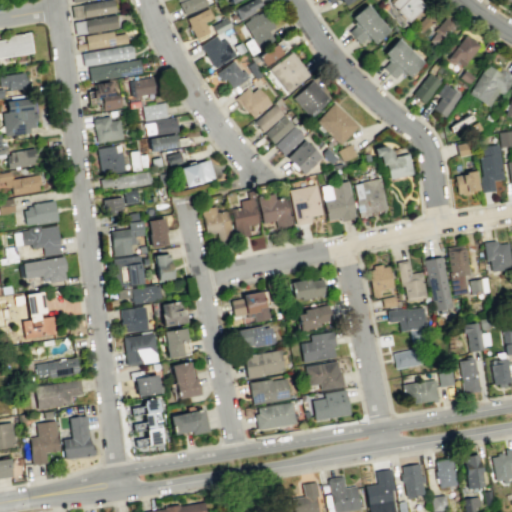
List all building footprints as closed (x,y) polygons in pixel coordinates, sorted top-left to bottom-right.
[(103,0),(79,3),(81,17),(113,11),(111,0),(103,0)] [(181,0),(177,2),(182,14),(206,4),(204,0),(181,0)] [(247,0),(232,9),(236,19),(253,9),(252,7),(258,3),(256,0),(247,0)] [(389,2),(391,0),(416,0),(423,6),(406,22),(395,10),(396,9),(389,2)] [(71,5),(73,18),(81,18),(79,4),(71,5)] [(347,31),(357,43),(364,37),(367,41),(369,40),(372,43),(387,30),(364,4),(349,17),(353,21),(351,22),(353,25),(347,31)] [(184,17),(194,38),(206,32),(202,21),(210,17),(206,8),(184,17)] [(241,22),(263,10),(273,27),(267,30),(272,39),(256,48),(241,22)] [(82,20),(85,32),(116,27),(113,15),(82,20)] [(423,16),(429,23),(421,32),(413,26),(423,16)] [(210,25),(214,34),(229,26),(224,17),(210,25)] [(443,17),(453,26),(445,36),(444,35),(435,45),(426,40),(433,32),(431,31),(443,17)] [(74,44),(84,42),(82,35),(111,30),(112,35),(124,33),(126,42),(85,49),(85,48),(75,50),(74,44)] [(0,39),(6,38),(6,35),(27,32),(31,52),(0,56),(0,39)] [(464,34),(471,40),(472,39),(474,40),(473,41),(478,44),(461,66),(454,60),(452,63),(445,58),(464,34)] [(198,45),(213,67),(233,54),(223,39),(218,41),(214,35),(198,45)] [(241,42),(248,38),(254,47),(246,51),(241,42)] [(381,67),(387,60),(385,58),(386,57),(381,53),(395,38),(421,62),(407,76),(403,72),(401,74),(399,71),(392,78),(381,67)] [(255,56),(262,65),(285,49),(280,39),(255,56)] [(232,46),(239,42),(243,50),(237,54),(232,46)] [(80,52),(82,65),(131,57),(129,44),(80,52)] [(289,51),(307,75),(285,92),(266,68),(289,51)] [(86,67),(88,81),(140,72),(137,58),(86,67)] [(214,72),(220,80),(223,78),(231,88),(247,76),(242,70),(240,71),(231,60),(214,72)] [(245,65),(254,78),(260,74),(251,61),(245,65)] [(485,63),(496,71),(498,68),(511,77),(500,94),(496,91),(487,106),(466,93),(485,63)] [(462,69),(457,77),(466,83),(472,76),(462,69)] [(0,75),(0,85),(4,85),(4,87),(6,87),(7,90),(25,87),(21,72),(0,75)] [(427,72),(432,76),(434,74),(439,77),(436,80),(438,81),(422,103),(410,93),(427,72)] [(128,81),(132,98),(155,93),(151,77),(128,81)] [(310,79),(327,99),(308,117),(290,97),(310,79)] [(100,109),(118,106),(116,93),(111,94),(109,81),(93,83),(94,89),(85,91),(87,105),(99,103),(100,109)] [(442,83),(458,94),(442,117),(430,108),(438,97),(434,94),(442,83)] [(511,86),(502,114),(509,117),(511,114),(511,86)] [(232,98),(244,112),(246,111),(251,117),(268,103),(256,87),(249,93),(245,87),(232,98)] [(0,119),(0,111),(4,111),(3,100),(29,97),(31,113),(33,112),(35,120),(31,121),(32,126),(22,127),(23,133),(2,135),(0,119)] [(314,121),(338,143),(356,125),(331,102),(314,121)] [(177,131),(175,117),(165,118),(164,103),(142,106),(145,135),(177,131)] [(252,121),(261,132),(281,114),(272,104),(252,121)] [(90,118),(95,142),(120,138),(117,119),(108,121),(107,115),(90,118)] [(262,133),(271,143),(291,124),(281,115),(262,133)] [(272,144),(292,126),(301,136),(281,154),(272,144)] [(496,132),(498,147),(511,145),(510,139),(511,138),(511,130),(509,131),(509,130),(496,132)] [(150,151),(187,145),(186,137),(176,139),(175,134),(147,139),(150,151)] [(283,157),(301,139),(318,157),(301,174),(283,157)] [(453,144),(456,156),(471,153),(468,141),(453,144)] [(335,150),(340,161),(354,155),(348,143),(335,150)] [(94,148),(118,144),(122,170),(98,174),(94,148)] [(477,156),(480,155),(479,146),(496,144),(501,178),(491,180),(493,190),(479,192),(477,177),(479,175),(477,156)] [(381,145),(389,150),(391,156),(392,155),(392,156),(406,153),(411,173),(387,178),(384,164),(379,165),(377,155),(373,156),(371,147),(381,145)] [(320,152),(320,155),(329,164),(334,158),(324,147),(320,152)] [(4,155),(8,154),(8,152),(30,148),(33,164),(5,168),(4,158),(4,155)] [(127,151),(129,171),(138,169),(135,150),(127,151)] [(361,154),(367,153),(369,160),(363,161),(361,154)] [(149,158),(151,166),(160,165),(158,156),(149,158)] [(177,167),(206,159),(212,177),(207,179),(200,181),(201,182),(197,183),(196,182),(183,186),(177,167)] [(452,175),(463,173),(463,171),(473,169),(476,189),(470,190),(470,193),(460,195),(459,192),(455,193),(452,175)] [(0,172),(0,180),(2,180),(3,185),(9,188),(10,194),(37,189),(35,184),(38,184),(36,174),(9,179),(7,171),(0,172)] [(98,179),(112,177),(146,171),(148,183),(113,188),(112,185),(99,187),(98,179)] [(351,184),(359,182),(358,181),(377,177),(384,208),(368,211),(368,214),(357,216),(354,199),(355,199),(351,184)] [(318,186),(325,220),(338,217),(339,220),(354,217),(346,180),(318,186)] [(286,189),(294,224),(308,221),(308,216),(320,214),(313,184),(286,189)] [(124,203),(136,201),(134,189),(122,190),(124,203)] [(254,196),(260,222),(273,219),(275,230),(290,228),(284,197),(273,199),(272,193),(254,196)] [(100,199),(101,205),(99,205),(100,211),(101,210),(102,213),(119,210),(119,207),(122,206),(120,196),(100,199)] [(0,198),(10,197),(12,211),(0,213),(0,198)] [(237,200),(239,206),(228,208),(234,237),(248,234),(246,224),(256,222),(251,197),(237,200)] [(21,209),(25,209),(25,206),(30,205),(29,203),(51,200),(55,220),(33,224),(33,223),(23,224),(21,209)] [(213,206),(214,212),(224,210),(230,238),(216,241),(215,231),(204,233),(199,209),(213,206)] [(126,213),(128,220),(137,219),(135,212),(126,213)] [(145,220),(148,233),(146,233),(149,247),(166,244),(163,231),(165,231),(162,217),(145,220)] [(126,228),(126,222),(140,220),(142,234),(133,236),(134,243),(128,244),(129,253),(110,256),(108,230),(126,228)] [(18,231),(20,245),(28,243),(29,248),(39,246),(39,247),(40,247),(42,256),(58,253),(54,224),(38,227),(38,225),(26,227),(26,229),(18,231)] [(493,240),(494,244),(506,242),(509,268),(489,271),(487,259),(483,260),(480,242),(493,240)] [(444,247),(445,251),(444,251),(447,271),(445,272),(450,295),(464,292),(461,274),(466,273),(462,247),(461,248),(461,244),(444,247)] [(2,247),(13,245),(17,261),(0,263),(0,257),(4,257),(2,247)] [(152,255),(156,280),(170,278),(167,253),(152,255)] [(20,262),(23,277),(39,275),(39,277),(46,276),(47,281),(63,278),(62,270),(64,269),(61,255),(20,262)] [(110,258),(113,286),(140,283),(137,255),(110,258)] [(421,259),(438,256),(449,307),(432,310),(421,259)] [(394,262),(406,259),(409,273),(419,271),(424,297),(404,300),(401,285),(398,286),(394,262)] [(365,270),(371,268),(370,265),(380,263),(380,266),(387,265),(391,287),(377,290),(378,295),(371,296),(365,270)] [(287,282),(291,297),(298,296),(299,299),(324,293),(320,278),(308,281),(307,278),(287,282)] [(466,280),(478,278),(480,292),(468,294),(466,280)] [(115,289),(116,298),(129,297),(131,304),(159,301),(157,285),(153,285),(153,284),(115,289)] [(228,300),(240,297),(240,294),(259,290),(262,305),(265,304),(268,318),(253,321),(252,315),(244,316),(244,313),(232,316),(228,300)] [(23,294),(27,319),(18,320),(22,338),(53,332),(49,315),(43,316),(39,291),(23,294)] [(379,298),(381,307),(395,305),(392,295),(379,298)] [(115,299),(116,305),(107,307),(107,300),(115,299)] [(158,304),(159,313),(158,313),(161,326),(184,322),(181,309),(180,309),(179,300),(158,304)] [(300,309),(301,312),(294,314),(297,330),(317,326),(316,322),(326,321),(322,305),(300,309)] [(117,309),(141,306),(144,329),(121,332),(117,309)] [(384,310),(386,322),(396,320),(398,331),(424,326),(420,306),(405,309),(404,308),(400,308),(400,307),(384,310)] [(458,324),(459,333),(464,332),(466,351),(479,349),(477,329),(475,329),(474,321),(458,324)] [(503,354),(511,352),(508,321),(498,322),(503,354)] [(234,330),(238,348),(270,342),(267,327),(260,328),(259,325),(234,330)] [(161,330),(165,357),(181,354),(187,353),(182,327),(161,330)] [(408,330),(408,341),(420,340),(420,329),(408,330)] [(308,341),(307,334),(331,330),(333,345),(331,345),(332,356),(300,362),(297,343),(308,341)] [(121,336),(151,333),(155,360),(124,364),(121,336)] [(390,352),(393,368),(420,363),(416,347),(390,352)] [(244,378),(261,375),(261,373),(281,370),(278,349),(240,355),(244,378)] [(32,364),(34,377),(46,375),(46,377),(76,373),(73,357),(32,364)] [(455,360),(471,358),(477,390),(460,392),(455,360)] [(487,360),(491,384),(496,383),(496,387),(504,386),(504,382),(508,381),(504,358),(487,360)] [(302,366),(305,385),(316,383),(318,389),(341,386),(339,371),(336,371),(334,360),(302,366)] [(168,364),(174,390),(173,391),(174,395),(175,395),(176,399),(197,394),(193,377),(190,378),(187,361),(168,364)] [(435,373),(437,386),(451,384),(448,370),(435,373)] [(132,377),(135,396),(158,392),(155,373),(132,377)] [(268,378),(268,380),(283,378),(287,398),(250,404),(246,382),(268,378)] [(31,386),(35,409),(67,404),(66,395),(79,393),(77,379),(31,386)] [(399,384),(432,379),(436,398),(407,403),(406,401),(402,401),(399,384)] [(309,399),(312,419),(348,414),(343,389),(321,392),(322,397),(309,399)] [(160,443),(155,398),(140,399),(145,444),(160,443)] [(254,407),(255,413),(252,413),(254,429),(293,423),(289,401),(254,407)] [(167,416),(171,434),(189,430),(190,434),(205,431),(200,408),(167,416)] [(41,411),(42,419),(50,418),(49,411),(41,411)] [(66,417),(69,437),(60,438),(63,458),(92,454),(91,444),(89,444),(85,415),(66,417)] [(32,422),(34,436),(26,437),(29,464),(44,462),(43,452),(56,450),(53,420),(32,422)] [(0,422),(0,447),(13,446),(9,421),(0,422)] [(511,447),(502,449),(503,454),(501,454),(500,452),(494,453),(495,455),(488,457),(493,480),(500,479),(501,483),(506,482),(505,478),(511,476),(511,447)] [(459,456),(465,488),(481,485),(476,453),(459,456)] [(0,477),(10,475),(7,457),(0,458),(0,477)] [(432,461),(434,470),(432,471),(433,476),(434,475),(437,486),(454,484),(450,458),(432,461)] [(399,465),(400,473),(397,473),(398,482),(402,481),(404,496),(421,493),(419,482),(422,481),(421,475),(418,475),(416,463),(399,465)] [(372,471),(388,468),(391,489),(388,489),(391,511),(366,511),(362,485),(374,483),(372,471)] [(325,479),(326,477),(340,476),(342,487),(353,485),(357,509),(331,511),(329,494),(327,494),(325,479)] [(299,484),(301,495),(288,498),(290,511),(315,511),(313,496),(316,495),(313,481),(299,484)] [(480,491),(482,505),(490,503),(488,490),(480,491)] [(429,496),(431,510),(444,509),(443,495),(429,496)] [(459,498),(461,511),(472,511),(471,507),(477,506),(476,496),(459,498)] [(141,511),(202,511),(201,501),(178,506),(177,504),(162,506),(162,508),(141,511)]
